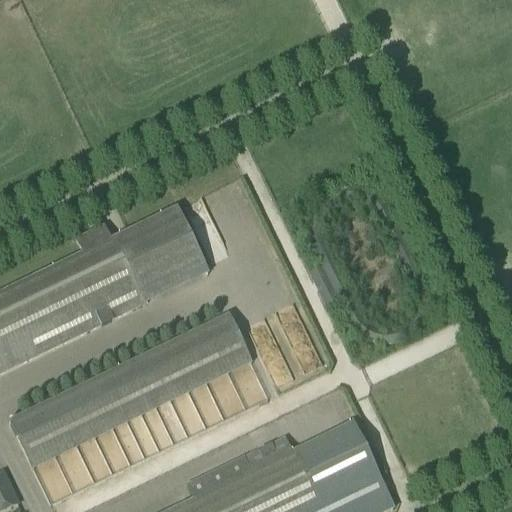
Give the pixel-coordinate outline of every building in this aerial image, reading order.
[(80,258),(0,296),(0,377),(207,277),(176,211),(110,243),(103,229),(73,243),(80,258)] [(339,306),(321,269),(308,275),(326,313),(339,306)] [(302,374),(322,365),(292,305),(277,312),(295,349),(291,352),(302,374)] [(8,425),(31,473),(251,367),(227,319),(8,425)] [(391,511),(392,511),(351,426),(290,456),(283,441),(185,488),(192,503),(173,511),(391,511)] [(0,475),(0,511),(6,511),(17,507),(1,475),(0,475)]
